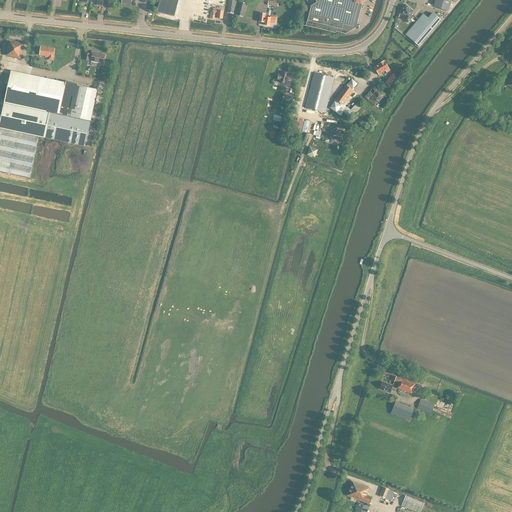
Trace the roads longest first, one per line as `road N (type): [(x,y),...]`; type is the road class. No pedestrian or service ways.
road 1 (tertiary): [(392,0),(374,36),(342,52),(0,15)]
road 2 (unclassified): [(296,511),(386,230)]
road 3 (unclassified): [(386,230),(425,123),(511,17)]
road 4 (track): [(179,474),(72,433),(36,437),(0,421)]
road 5 (track): [(280,213),(312,130),(314,119),(301,107),(315,50)]
road 6 (track): [(338,382),(328,467),(372,486),(383,511)]
road 7 (unclassified): [(511,279),(386,230)]
